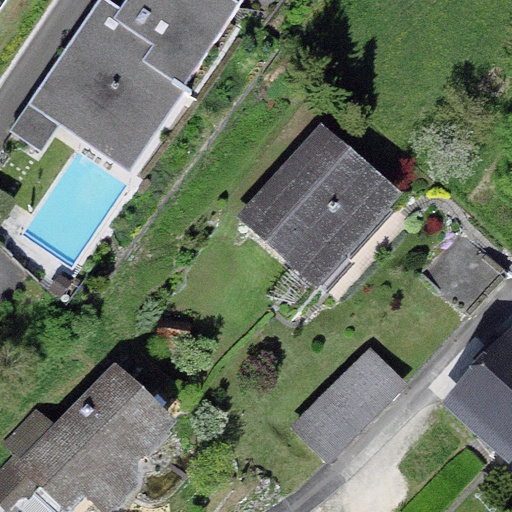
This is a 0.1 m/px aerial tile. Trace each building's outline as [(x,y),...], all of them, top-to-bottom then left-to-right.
[(177,96),(242,0),(126,0),(115,17),(96,4),(7,134),(32,151),(56,116),(120,159),(168,89),(177,96)] [(387,199),(319,137),(240,225),(296,276),(322,247),(334,258),(387,199)] [(453,234),(415,276),(461,317),(499,276),(453,234)] [(507,461),(511,456),(511,352),(505,346),(495,356),(488,349),(476,361),(484,368),(448,406),(507,461)] [(363,359),(291,430),(324,463),(395,392),(363,359)] [(160,432),(110,384),(24,473),(57,505),(73,489),(95,509),(104,510),(113,507),(118,500),(120,493),(119,485),(114,478),(160,432)]
